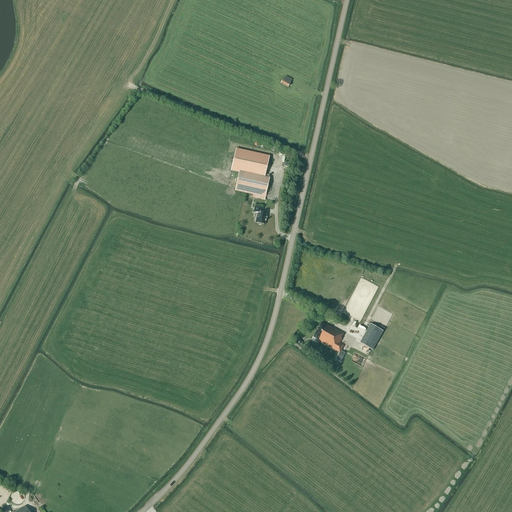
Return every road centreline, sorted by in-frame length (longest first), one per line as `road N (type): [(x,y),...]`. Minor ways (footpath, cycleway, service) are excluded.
road 1 (tertiary): [(141,511),(189,464),(267,342),(347,0)]
road 2 (track): [(310,158),(134,87),(133,74),(172,0)]
